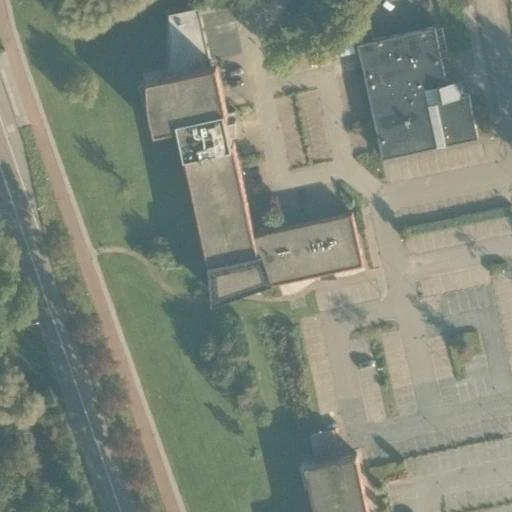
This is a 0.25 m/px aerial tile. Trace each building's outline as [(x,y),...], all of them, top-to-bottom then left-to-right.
[(296,19),(311,30),(324,11),(309,1),(296,19)] [(218,62),(211,63),(203,24),(200,5),(169,12),(169,31),(169,73),(147,78),(147,83),(148,94),(149,104),(151,115),(153,125),(155,130),(179,125),(185,151),(184,151),(209,268),(213,267),(215,296),(248,285),(249,289),(364,264),(352,212),(265,231),(266,232),(254,235),(234,141),(233,141),(231,134),(237,134),(236,120),(229,121),(227,114),(236,112),(236,110),(228,111),(218,62)] [(364,33),(366,41),(374,39),(368,12),(358,15),(362,34),(364,33)] [(465,93),(462,78),(446,81),(434,26),(374,39),(366,41),(358,43),(383,157),(478,136),(468,92),(465,93)] [(325,46),(321,47),(322,50),(324,59),(328,58),(339,55),(337,44),(325,46)] [(310,433),(315,454),(338,449),(334,428),(310,433)] [(369,511),(357,453),(305,464),(315,511),(369,511)]
